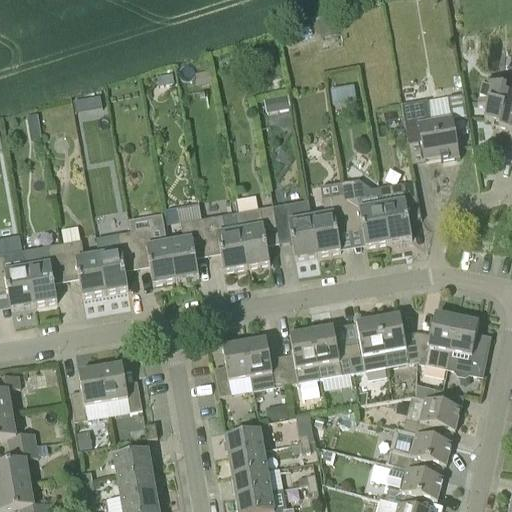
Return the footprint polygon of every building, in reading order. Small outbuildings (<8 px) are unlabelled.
[(321,43),(339,38),(335,22),(317,27),(321,43)] [(196,89),(212,86),(210,73),(194,77),(196,89)] [(173,94),(175,81),(161,79),(159,92),(173,94)] [(274,96),(285,94),(283,80),(272,82),(274,96)] [(511,133),(511,97),(508,97),(509,92),(483,86),(478,109),(486,111),(484,122),(494,125),(493,129),(511,133)] [(331,108),(356,104),(353,89),(329,92),(331,108)] [(462,98),(447,101),(451,123),(466,120),(462,98)] [(276,115),(289,112),(286,100),(274,102),(276,115)] [(100,101),(88,103),(90,114),(102,112),(100,101)] [(458,161),(453,136),(451,123),(431,127),(427,105),(401,109),(408,149),(421,146),(425,164),(440,161),(441,164),(458,161)] [(379,193),(370,194),(358,185),(342,188),(343,199),(350,236),(363,234),(366,251),(389,247),(379,193)] [(389,247),(412,243),(409,226),(421,224),(415,186),(393,190),(379,193),(389,247)] [(318,260),(341,256),(338,239),(350,236),(343,199),(322,203),(325,219),(311,222),(318,260)] [(297,224),(294,208),(273,211),(279,249),(292,247),(295,264),(318,260),(311,222),(297,224)] [(201,209),(170,211),(170,224),(202,223),(201,209)] [(247,272),(270,268),(267,251),(279,249),(273,211),(237,218),(240,234),(247,272)] [(226,237),(223,220),(202,224),(208,262),(221,259),(224,277),(247,272),(240,234),(226,237)] [(176,285),(199,281),(196,264),(208,262),(202,224),(180,228),(183,244),(169,247),(176,285)] [(105,298),(128,293),(125,276),(137,274),(132,242),(131,236),(110,240),(113,257),(98,259),(105,298)] [(155,249),(153,238),(132,242),(137,274),(150,272),(153,289),(176,285),(169,247),(155,249)] [(84,262),(81,245),(60,249),(66,286),(79,284),(82,302),(105,298),(98,259),(84,262)] [(34,310),(57,306),(54,289),(66,286),(60,249),(38,253),(41,269),(27,272),(34,310)] [(13,274),(10,258),(0,259),(0,298),(8,297),(11,314),(34,310),(27,272),(13,274)] [(447,372),(457,323),(435,318),(431,340),(417,337),(417,366),(447,372)] [(403,339),(400,320),(378,324),(387,372),(417,366),(417,337),(403,339)] [(486,380),(495,340),(477,336),(479,327),(457,323),(447,372),(486,380)] [(353,378),(387,372),(378,324),(356,328),(360,347),(348,349),(353,378)] [(336,351),(333,332),(311,336),(320,384),(353,378),(348,349),(336,351)] [(286,390),(320,384),(311,336),(289,340),(293,359),(281,361),(286,390)] [(269,363),(266,344),(244,348),(253,396),(286,390),(281,361),(269,363)] [(219,402),(253,396),(244,348),(222,352),(226,371),(214,373),(219,402)] [(125,388),(122,369),(100,373),(106,407),(127,403),(130,417),(142,415),(137,387),(125,388)] [(75,427),(87,425),(85,411),(106,407),(100,373),(78,377),(82,396),(70,398),(75,427)] [(0,420),(12,418),(8,395),(20,393),(18,381),(0,383),(0,420)] [(435,393),(432,406),(460,413),(463,401),(435,393)] [(454,436),(460,413),(432,406),(426,404),(420,427),(406,423),(402,436),(416,439),(417,439),(431,443),(434,431),(454,436)] [(16,441),(12,418),(0,420),(0,444),(8,443),(10,455),(36,450),(34,438),(16,441)] [(147,444),(157,443),(155,428),(145,430),(147,444)] [(229,462),(264,456),(260,435),(225,441),(229,462)] [(300,448),(309,447),(307,438),(299,440),(300,448)] [(431,443),(417,439),(416,439),(411,462),(397,458),(393,471),(422,478),(425,466),(445,471),(451,448),(431,443)] [(302,457),(310,455),(309,447),(300,448),(302,457)] [(0,492),(30,487),(26,464),(38,462),(36,450),(10,455),(12,466),(0,468),(0,492)] [(117,482),(152,476),(148,454),(113,461),(117,482)] [(232,482),(267,475),(264,456),(229,462),(232,482)] [(422,478),(393,471),(392,475),(389,475),(386,490),(388,491),(388,493),(385,506),(410,511),(413,511),(416,501),(436,506),(442,483),(422,478)] [(236,502),(271,495),(267,475),(232,482),(236,502)] [(85,486),(93,485),(92,476),(84,477),(85,486)] [(120,502),(155,495),(152,476),(117,482),(120,502)] [(308,489),(316,487),(314,478),(306,480),(308,489)] [(86,494),(95,493),(93,485),(85,486),(86,494)] [(34,510),(30,487),(0,492),(0,511),(46,511),(46,508),(34,510)] [(309,497),(317,495),(316,487),(308,489),(309,497)] [(122,511),(158,511),(155,495),(120,502),(122,511)] [(273,511),(271,495),(236,502),(237,511),(273,511)]
